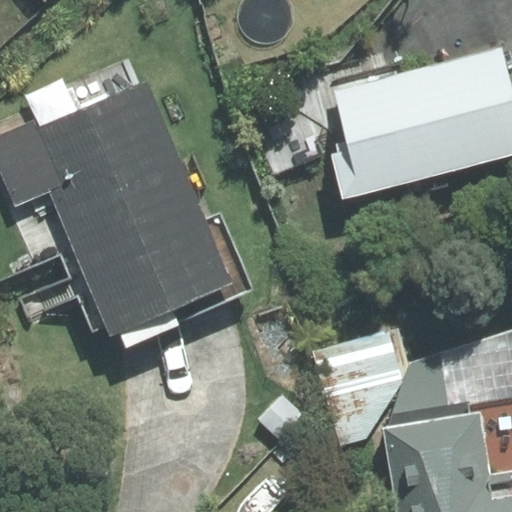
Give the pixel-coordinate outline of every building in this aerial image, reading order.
[(241,0),(253,32),(339,0),(241,0)] [(327,93),(355,189),(511,144),(511,43),(511,41),(327,93)] [(127,327),(243,275),(152,77),(0,146),(24,198),(60,182),(127,327)] [(405,326),(318,349),(344,442),(375,434),(417,369),(405,326)] [(496,404),(393,420),(407,511),(511,511),(511,463),(506,465),(496,404)]
